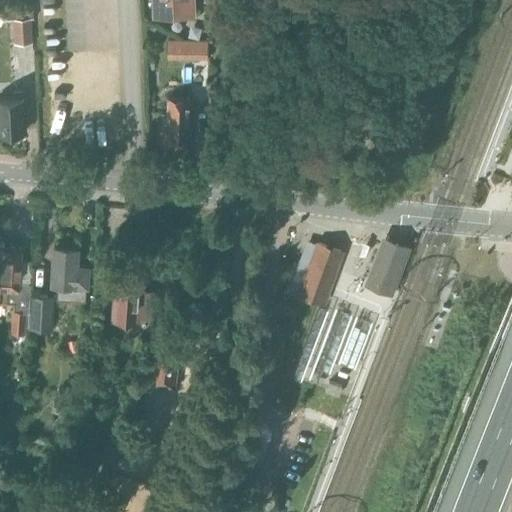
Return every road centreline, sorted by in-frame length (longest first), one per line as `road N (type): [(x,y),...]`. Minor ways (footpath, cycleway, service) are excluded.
road 1 (unclassified): [(511,226),(0,172)]
road 2 (track): [(185,511),(238,367),(236,303),(203,328),(189,366)]
road 3 (unknown): [(144,185),(133,0)]
